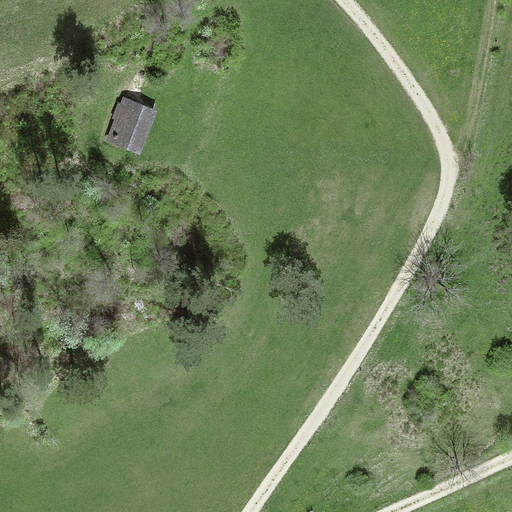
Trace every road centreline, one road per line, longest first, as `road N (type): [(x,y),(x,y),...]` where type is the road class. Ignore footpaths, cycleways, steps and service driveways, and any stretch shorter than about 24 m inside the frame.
road 1 (track): [(457,174),(399,294),(250,511)]
road 2 (track): [(343,0),(408,88),(457,174)]
road 3 (track): [(494,0),(457,174)]
road 4 (track): [(511,456),(388,511)]
